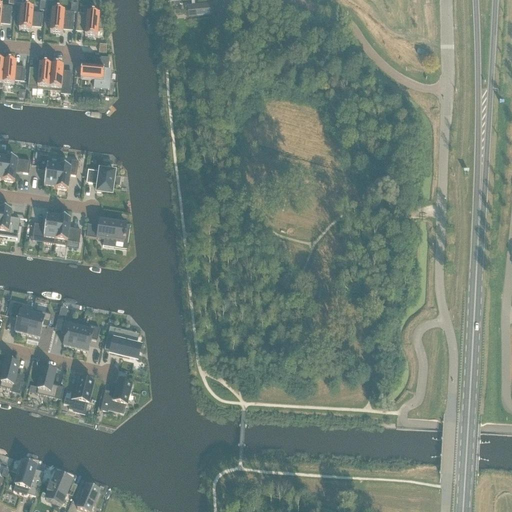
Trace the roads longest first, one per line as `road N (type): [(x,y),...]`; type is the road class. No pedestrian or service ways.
road 1 (unclassified): [(445,511),(452,348),(438,281),(447,91)]
road 2 (primary): [(462,511),(480,174)]
road 3 (residential): [(447,91),(408,84),(346,20),(287,0)]
road 4 (primary): [(480,174),(495,0)]
road 5 (primary): [(475,0),(480,174)]
